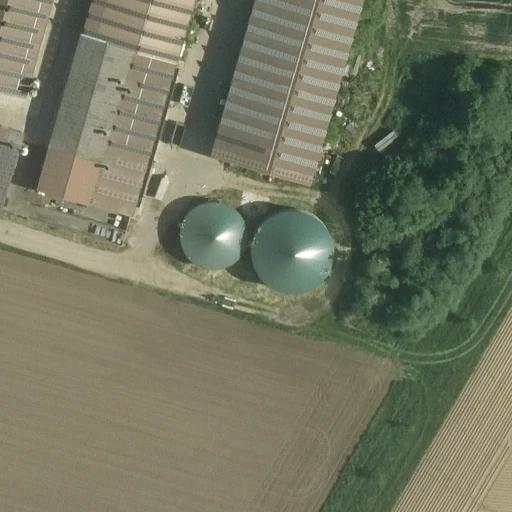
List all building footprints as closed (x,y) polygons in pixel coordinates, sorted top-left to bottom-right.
[(0,0),(0,86),(23,93),(48,0),(0,0)] [(191,0),(106,0),(96,36),(83,32),(39,187),(131,214),(191,0)] [(358,0),(274,0),(229,159),(307,181),(358,0)] [(0,211),(1,211),(21,133),(0,126),(0,211)] [(244,247),(246,234),(244,221),(236,210),(225,203),(212,201),(200,204),(189,211),(182,222),(180,235),(183,248),(190,258),(201,265),(214,268),(227,265),(237,258),(244,247)] [(260,280),(321,284),(324,223),(271,220),(269,249),(262,249),(260,280)]
